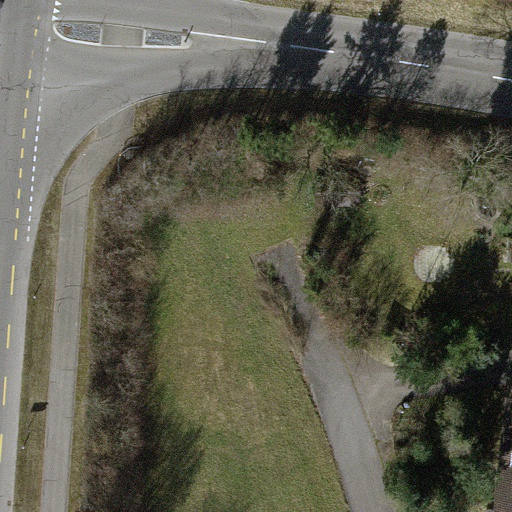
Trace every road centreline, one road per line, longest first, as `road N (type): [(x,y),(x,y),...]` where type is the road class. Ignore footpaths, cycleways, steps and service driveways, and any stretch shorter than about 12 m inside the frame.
road 1 (tertiary): [(12,22),(126,39),(346,50),(511,78)]
road 2 (secondary): [(0,204),(12,22)]
